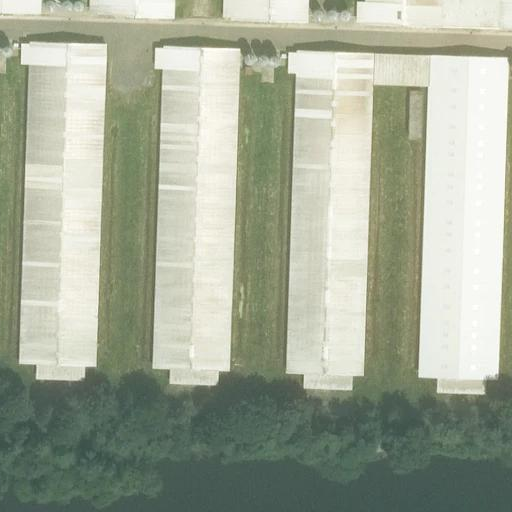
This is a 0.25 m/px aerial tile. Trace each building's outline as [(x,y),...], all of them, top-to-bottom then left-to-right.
[(438,0),(352,0),(352,7),(438,10),(438,0)] [(511,0),(487,0),(487,10),(511,11),(511,0)] [(28,43),(18,350),(93,352),(104,28),(21,26),(20,43),(28,43)] [(161,48),(150,355),(226,357),(237,33),(154,30),(153,48),(161,48)] [(294,54),(283,360),(359,363),(370,39),(287,36),(286,53),(294,54)] [(427,58),(417,365),(493,367),(504,44),(420,41),(420,58),(427,58)]
